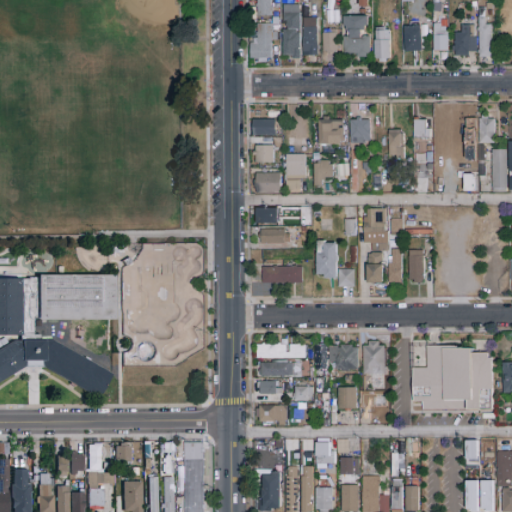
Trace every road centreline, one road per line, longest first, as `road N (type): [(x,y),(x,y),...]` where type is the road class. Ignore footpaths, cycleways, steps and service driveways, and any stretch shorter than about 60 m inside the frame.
road 1 (tertiary): [(230,0),(231,511)]
road 2 (residential): [(230,86),(511,84)]
road 3 (residential): [(231,319),(511,316)]
road 4 (residential): [(0,423),(231,421)]
